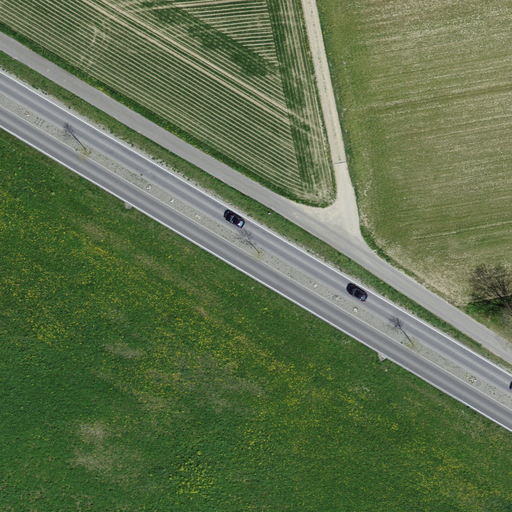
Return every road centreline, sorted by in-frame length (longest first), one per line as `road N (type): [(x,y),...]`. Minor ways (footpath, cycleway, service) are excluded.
road 1 (track): [(511,347),(0,40)]
road 2 (primary): [(511,389),(0,83)]
road 3 (primary): [(0,115),(511,421)]
road 4 (track): [(336,241),(345,184),(308,0)]
